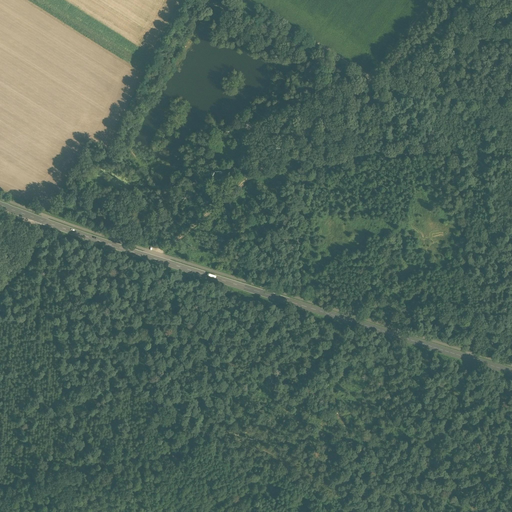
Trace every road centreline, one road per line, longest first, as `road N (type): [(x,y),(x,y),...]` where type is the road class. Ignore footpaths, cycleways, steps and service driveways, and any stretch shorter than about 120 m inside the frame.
road 1 (tertiary): [(47,225),(511,374)]
road 2 (track): [(0,487),(158,452),(242,511)]
road 3 (track): [(372,79),(241,186)]
road 4 (track): [(246,0),(372,79)]
road 5 (track): [(196,27),(211,5),(301,50),(310,40)]
road 6 (track): [(372,79),(511,98)]
